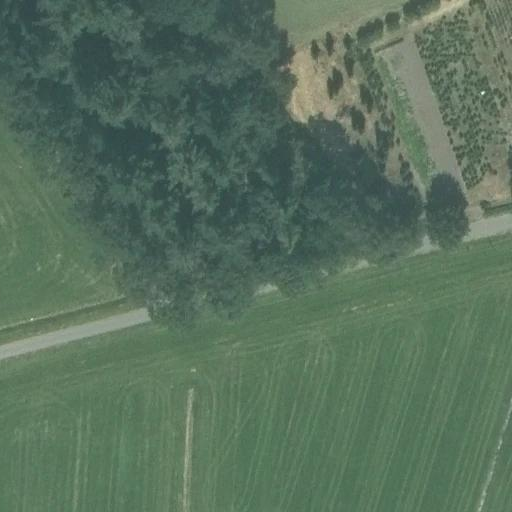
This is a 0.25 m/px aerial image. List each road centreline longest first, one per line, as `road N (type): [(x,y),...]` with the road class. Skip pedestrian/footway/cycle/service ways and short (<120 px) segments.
road 1 (unclassified): [(170,307),(511,219)]
road 2 (unclassified): [(170,307),(0,76)]
road 3 (unclassified): [(170,307),(0,352)]
